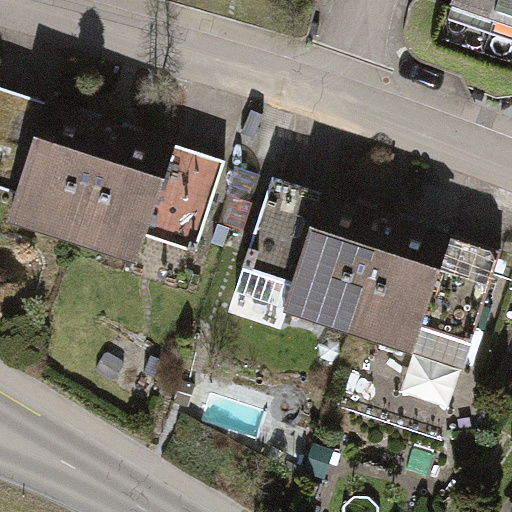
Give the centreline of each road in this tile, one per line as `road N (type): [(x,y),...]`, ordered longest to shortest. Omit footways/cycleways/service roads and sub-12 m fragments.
road 1 (residential): [(5,0),(511,162)]
road 2 (motorway): [(198,511),(276,409),(511,147)]
road 3 (motorway): [(162,0),(0,191)]
road 4 (tertiary): [(144,511),(0,437)]
